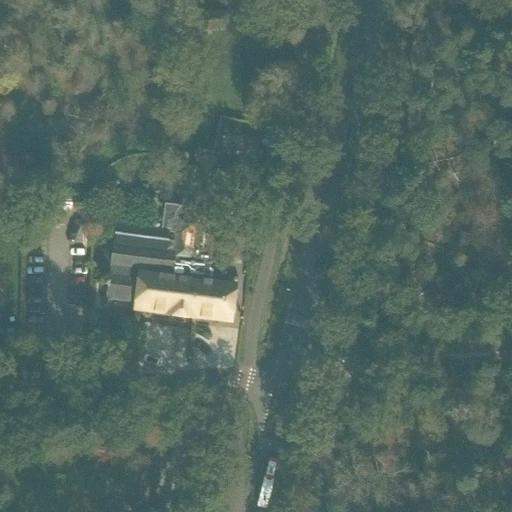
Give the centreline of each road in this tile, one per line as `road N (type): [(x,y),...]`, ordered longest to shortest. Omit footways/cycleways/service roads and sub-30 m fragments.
road 1 (secondary): [(286,371),(375,0)]
road 2 (residential): [(286,371),(0,392)]
road 3 (track): [(286,371),(511,356)]
road 4 (secondary): [(254,511),(286,371)]
